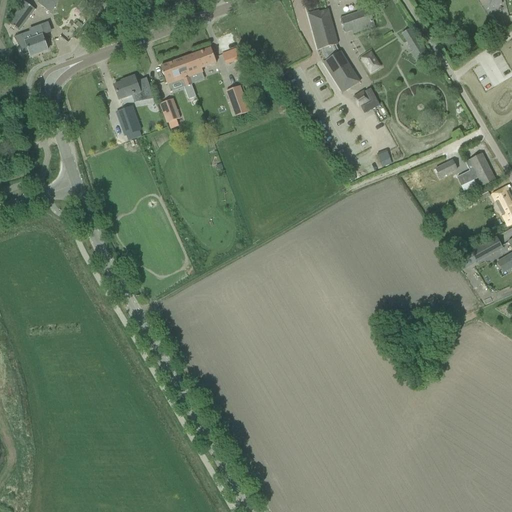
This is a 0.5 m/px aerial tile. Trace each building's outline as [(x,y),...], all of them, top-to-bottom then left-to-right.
[(39,0),(37,3),(45,9),(51,0),(39,0)] [(84,0),(77,8),(83,13),(89,5),(84,0)] [(9,24),(19,31),(33,12),(23,4),(9,24)] [(371,15),(378,12),(376,8),(369,10),(369,9),(341,19),(345,32),(352,30),(353,34),(374,27),(371,15)] [(337,45),(332,26),(331,26),(327,13),(320,15),(319,12),(308,15),(318,50),(321,50),(323,56),(326,61),(323,63),(341,91),(348,87),(349,89),(360,83),(355,75),(353,76),(344,61),(345,60),(340,52),(338,53),(335,46),(337,45)] [(35,38),(25,42),(31,57),(48,51),(37,22),(30,25),(35,38)] [(495,22),(492,24),(498,34),(502,31),(495,22)] [(410,54),(416,63),(429,55),(423,46),(421,47),(410,30),(401,35),(412,53),(410,54)] [(222,54),(226,65),(242,59),(237,48),(222,54)] [(211,49),(160,67),(166,82),(167,86),(183,80),(186,87),(184,88),(188,100),(196,97),(191,86),(189,78),(203,73),(201,69),(216,63),(214,58),(211,49)] [(371,71),(372,72),(379,68),(378,67),(379,66),(372,56),(371,56),(370,54),(362,59),(370,72),(371,71)] [(116,85),(114,86),(118,98),(119,100),(128,97),(140,92),(143,101),(154,99),(146,78),(136,82),(134,77),(125,80),(126,82),(116,85)] [(249,113),(239,87),(226,92),(235,118),(249,113)] [(370,89),(365,92),(364,93),(364,92),(353,98),(358,108),(365,105),(365,106),(368,112),(366,113),(380,106),(370,89)] [(179,119),(175,108),(169,110),(166,102),(159,104),(166,124),(179,119)] [(116,113),(125,137),(141,131),(132,107),(116,113)] [(386,151),(377,154),(378,156),(380,162),(389,158),(387,153),(386,151)] [(470,172),(457,178),(461,187),(479,178),(483,186),(494,180),(482,155),(465,163),(470,172)] [(435,171),(439,180),(451,173),(447,165),(435,171)] [(492,195),(508,226),(511,223),(511,199),(506,188),(492,195)] [(475,195),(479,202),(490,197),(486,189),(475,195)] [(471,252),(455,261),(461,272),(473,265),(477,263),(502,249),(496,238),(471,252)] [(511,254),(505,258),(497,263),(503,273),(511,269),(511,267),(511,240),(508,242),(511,248),(511,254)]
